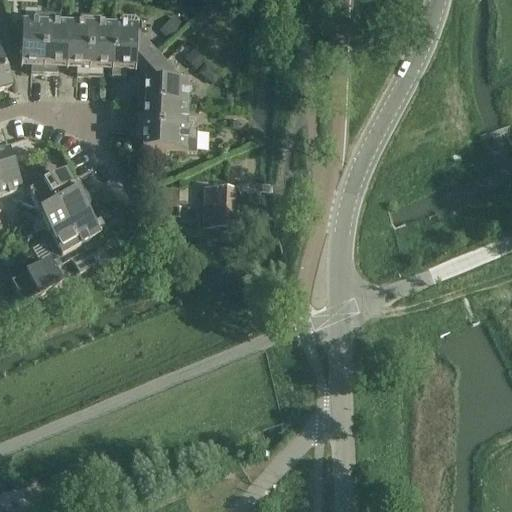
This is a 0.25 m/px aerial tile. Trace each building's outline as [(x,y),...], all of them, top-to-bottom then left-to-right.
[(30,77),(43,78),(46,16),(34,16),(34,26),(22,25),(20,70),(30,70),(30,77)] [(66,72),(68,27),(57,26),(57,17),(46,16),(43,78),(56,78),(57,71),(66,72)] [(89,80),(91,18),(80,18),(79,27),(68,27),(66,72),(76,72),(75,79),(89,80)] [(111,81),(114,29),(102,28),(102,19),(91,18),(89,80),(102,80),(102,73),(111,73),(111,81)] [(114,29),(111,81),(125,81),(125,74),(135,74),(135,70),(142,77),(161,60),(158,56),(137,33),(137,30),(114,29)] [(0,94),(11,91),(0,56),(0,94)] [(136,108),(188,110),(189,86),(186,86),(164,63),(161,60),(142,77),(149,85),(144,84),(144,95),(137,94),(136,108)] [(135,130),(197,133),(197,121),(187,121),(188,110),(136,108),(143,109),(143,118),(136,117),(135,130)] [(197,133),(135,130),(135,144),(142,144),(142,154),(196,156),(197,133)] [(0,204),(3,214),(1,204),(8,202),(21,207),(34,176),(24,172),(15,175),(9,155),(0,157),(0,204)] [(84,194),(78,183),(71,186),(66,177),(48,188),(43,180),(34,176),(21,207),(34,212),(38,219),(30,224),(84,194)] [(172,210),(175,210),(175,221),(181,221),(181,210),(179,210),(179,194),(152,193),(151,210),(160,210),(160,220),(172,219),(172,210)] [(202,233),(232,234),(234,194),(204,193),(202,233)] [(50,239),(89,218),(84,209),(90,206),(84,194),(30,224),(36,234),(44,230),(50,239)] [(89,218),(50,239),(55,249),(47,254),(52,264),(53,264),(96,240),(107,235),(100,223),(93,226),(89,218)] [(52,264),(10,287),(22,308),(61,286),(53,272),(68,264),(73,265),(79,276),(107,260),(96,240),(53,264),(52,264)]
